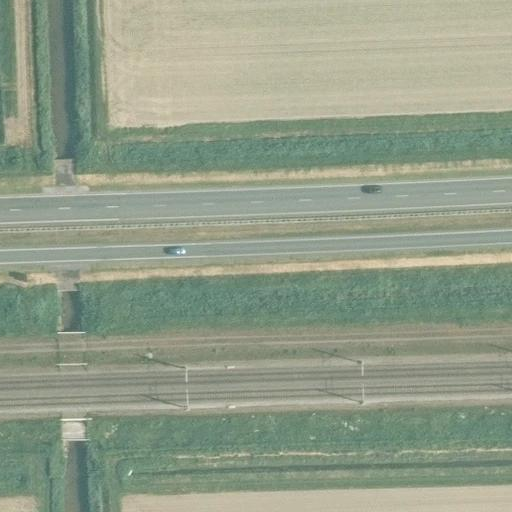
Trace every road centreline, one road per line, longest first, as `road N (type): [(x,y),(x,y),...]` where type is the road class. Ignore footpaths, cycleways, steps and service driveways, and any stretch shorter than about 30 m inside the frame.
road 1 (trunk): [(0,257),(511,236)]
road 2 (trunk): [(511,185),(0,205)]
road 3 (track): [(0,350),(511,333)]
